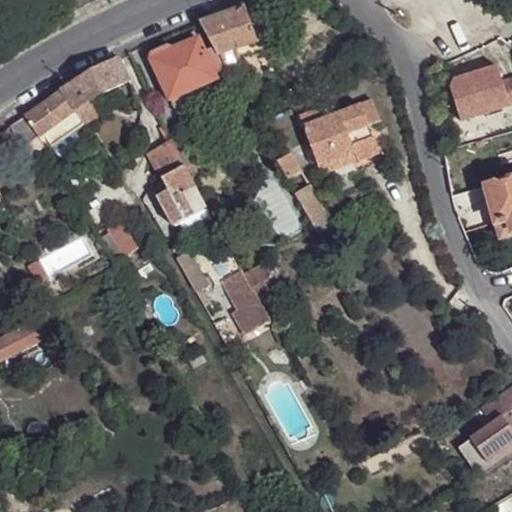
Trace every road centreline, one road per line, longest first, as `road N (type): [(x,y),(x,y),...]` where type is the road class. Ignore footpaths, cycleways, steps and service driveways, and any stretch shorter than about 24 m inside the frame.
road 1 (unclassified): [(511,341),(438,204),(410,77),(353,0)]
road 2 (tertiary): [(0,97),(103,30),(177,0)]
